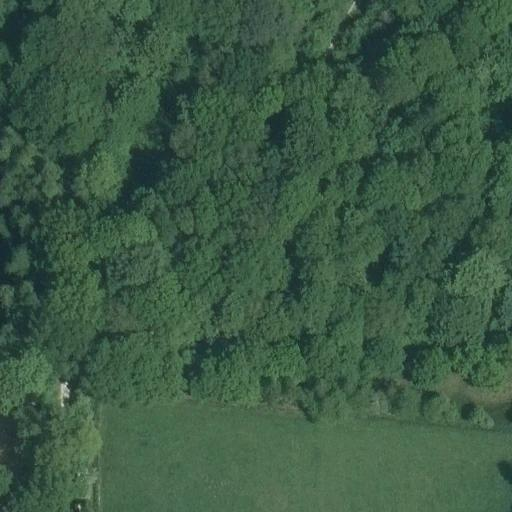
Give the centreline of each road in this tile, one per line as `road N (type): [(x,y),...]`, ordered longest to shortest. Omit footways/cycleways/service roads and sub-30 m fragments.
road 1 (track): [(63,309),(64,0)]
road 2 (track): [(64,511),(63,309)]
